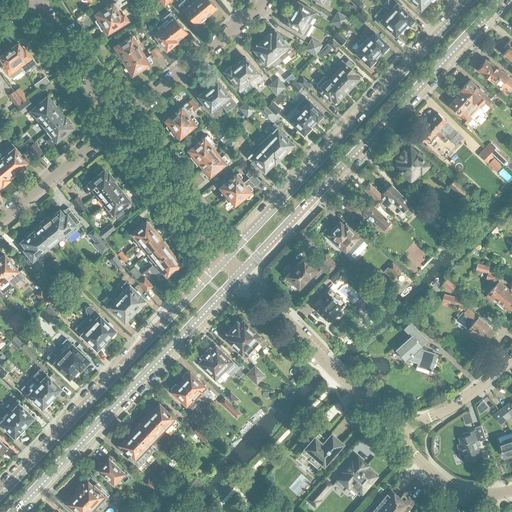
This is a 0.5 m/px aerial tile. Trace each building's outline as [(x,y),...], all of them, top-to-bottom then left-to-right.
[(98,18),(95,20),(98,25),(119,12),(121,11),(122,11),(119,6),(116,1),(117,0),(105,0),(103,2),(106,7),(96,14),(98,18)] [(202,21),(206,17),(192,0),(185,0),(179,5),(195,25),(201,21),(202,21)] [(211,12),(216,8),(209,0),(194,0),(193,1),(192,0),(206,17),(212,13),(211,12)] [(360,0),(349,0),(359,9),(364,4),(360,0)] [(414,19),(400,6),(402,4),(398,0),(387,0),(381,6),(386,11),(405,28),(409,24),(414,19)] [(410,0),(420,9),(428,0),(410,0)] [(293,5),(289,11),(307,22),(310,23),(313,18),(316,19),(318,15),(297,2),(295,6),(293,5)] [(362,24),(368,18),(360,10),(354,16),(362,24)] [(119,12),(98,25),(101,30),(104,28),(107,33),(127,21),(121,11),(119,12)] [(289,11),(283,21),(305,35),(311,24),(310,23),(307,22),(289,11)] [(351,19),(348,18),(349,18),(337,11),(334,17),(345,24),(346,25),(351,19)] [(400,33),(405,28),(386,11),(381,16),(381,15),(378,19),(395,35),(399,31),(400,33)] [(186,33),(174,17),(170,13),(165,18),(168,22),(164,26),(177,42),(182,38),(181,37),(186,33)] [(345,24),(334,17),(331,22),(342,29),(345,24)] [(167,50),(177,42),(164,26),(153,34),(167,50)] [(119,43),(114,46),(118,51),(115,53),(118,57),(137,45),(140,43),(138,39),(134,33),(132,35),(130,31),(117,39),(119,43)] [(285,40),(283,41),(276,32),(272,35),(270,33),(264,39),(277,55),(281,61),(289,55),(287,53),(291,50),(288,46),(289,45),(285,40)] [(332,38),(340,46),(341,46),(346,40),(338,32),(332,38)] [(378,55),(388,45),(374,32),(368,38),(364,34),(360,38),(364,42),(378,55)] [(308,44),(319,51),(323,44),(311,38),(308,44)] [(335,51),(340,46),(332,38),(327,44),(335,51)] [(378,55),(364,42),(360,38),(356,42),(355,44),(354,43),(352,46),(352,47),(351,48),(369,65),(378,55)] [(274,66),(281,61),(277,55),(264,39),(257,45),(258,47),(255,50),(269,67),(273,64),(274,66)] [(511,42),(509,40),(504,48),(506,49),(503,53),(511,59),(511,42)] [(10,48),(9,50),(23,70),(24,71),(36,63),(25,48),(23,46),(21,48),(18,43),(16,44),(14,44),(11,46),(10,48)] [(316,56),(319,51),(308,44),(305,49),(316,56)] [(137,45),(118,57),(121,62),(123,61),(126,65),(143,54),(137,45)] [(156,47),(150,51),(155,58),(161,55),(156,47)] [(9,50),(0,55),(0,57),(3,61),(1,62),(2,64),(1,64),(8,73),(11,77),(11,79),(23,70),(9,50)] [(143,54),(126,65),(132,74),(152,61),(149,56),(146,58),(143,54)] [(238,60),(235,63),(253,86),(263,79),(246,58),(240,62),(238,60)] [(343,59),(334,69),(351,85),(360,76),(350,67),(354,63),(350,59),(347,62),(346,62),(343,59)] [(511,87),(511,84),(511,79),(485,59),(477,70),(495,84),(499,78),(511,87)] [(235,63),(225,71),(244,94),(253,86),(235,63)] [(334,69),(326,77),(344,93),(351,85),(334,69)] [(325,75),(316,84),(320,88),(319,89),(330,100),(332,98),(335,102),(344,93),(326,77),(325,75)] [(280,92),(286,87),(278,77),(272,82),(280,92)] [(298,82),(302,86),(308,91),(313,86),(303,77),(298,82)] [(302,86),(298,82),(294,79),(289,84),(297,92),(302,86)] [(40,80),(34,84),(38,90),(44,86),(40,80)] [(212,81),(206,86),(208,88),(222,106),(227,101),(229,104),(234,101),(231,98),(232,98),(217,80),(214,84),(212,81)] [(469,80),(460,90),(462,91),(479,108),(484,103),(487,105),(491,101),(490,101),(491,100),(490,99),(489,99),(469,80)] [(276,95),(280,92),(272,82),(268,85),(276,95)] [(28,98),(27,98),(19,87),(13,91),(22,103),(28,98)] [(208,88),(198,96),(215,116),(219,113),(216,110),(222,106),(208,88)] [(17,106),(22,103),(13,91),(9,95),(17,106)] [(462,91),(449,105),(465,121),(464,122),(466,123),(466,122),(467,122),(471,118),(465,113),(467,112),(470,115),(477,107),(479,108),(462,91)] [(38,122),(56,107),(47,96),(46,97),(45,96),(40,100),(41,101),(29,111),(38,122)] [(22,103),(17,106),(22,113),(33,105),(28,98),(22,103)] [(192,98),(187,102),(194,111),(199,107),(192,98)] [(244,103),(252,113),(257,109),(249,99),(244,103)] [(322,114),(322,113),(309,100),(299,110),(313,123),(317,119),(319,119),(322,116),(322,114)] [(273,113),(275,115),(281,109),(273,101),(267,107),(273,113)] [(187,102),(165,120),(168,124),(166,126),(169,131),(188,116),(193,112),(194,111),(187,102)] [(247,117),(252,113),(244,103),(239,108),(247,117)] [(267,107),(265,105),(264,104),(259,110),(268,118),(274,123),(264,134),(267,137),(285,154),(290,150),(289,147),(292,144),(280,132),(282,131),(277,126),(282,121),(275,115),(273,113),(267,107)] [(285,116),(290,120),(303,133),(304,132),(306,132),(309,129),(309,127),(313,123),(299,110),(295,106),(285,116)] [(46,132),(64,117),(56,107),(38,122),(46,132)] [(194,111),(193,112),(196,115),(197,115),(198,116),(203,112),(202,111),(199,107),(194,111)] [(188,116),(169,131),(173,135),(176,133),(179,137),(198,122),(194,117),(196,115),(193,112),(188,116)] [(438,113),(418,134),(426,142),(434,133),(444,142),(448,138),(449,139),(457,131),(453,128),(446,121),(438,113)] [(50,145),(73,127),(69,123),(70,121),(66,115),(64,117),(46,132),(50,137),(46,140),(50,145)] [(230,132),(229,132),(222,123),(216,127),(224,137),(230,132)] [(0,128),(0,131),(6,139),(12,135),(5,125),(0,128)] [(224,137),(230,144),(232,146),(237,141),(230,132),(224,137)] [(193,161),(211,146),(209,142),(211,140),(207,135),(199,141),(197,139),(193,142),(195,144),(188,150),(192,154),(190,156),(193,161)] [(281,159),(285,154),(267,137),(257,147),(273,162),(274,161),(275,162),(278,159),(281,159)] [(28,147),(34,142),(30,138),(24,143),(28,147)] [(28,147),(36,157),(42,152),(34,142),(28,147)] [(490,142),(484,148),(499,163),(504,158),(499,153),(500,152),(490,142)] [(232,147),(232,146),(230,144),(224,149),(227,153),(231,150),(230,149),(232,147)] [(12,145),(2,153),(5,156),(18,172),(28,164),(12,145)] [(203,167),(218,154),(211,146),(193,161),(197,165),(199,163),(203,167)] [(273,162),(257,147),(257,146),(251,152),(249,150),(246,153),(265,171),(273,162)] [(421,170),(429,163),(427,161),(426,163),(422,159),(423,158),(417,152),(417,153),(410,146),(405,152),(403,150),(402,151),(400,151),(397,154),(397,156),(396,157),(399,160),(395,164),(409,178),(415,172),(416,173),(420,169),(421,170)] [(484,148),(478,154),(488,164),(488,163),(496,171),(502,165),(499,163),(484,148)] [(209,175),(228,160),(224,156),(221,158),(218,154),(203,167),(209,175)] [(5,156),(0,159),(0,168),(9,180),(18,172),(5,156)] [(0,186),(9,180),(0,168),(0,186)] [(95,195),(113,180),(112,180),(114,179),(109,173),(107,174),(104,170),(82,188),(86,193),(91,189),(95,195)] [(251,170),(246,174),(249,178),(254,174),(254,173),(251,170)] [(238,172),(220,187),(224,191),(220,194),(224,198),(243,183),(240,179),(243,177),(238,172)] [(249,178),(248,179),(254,185),(255,186),(260,181),(254,174),(249,178)] [(243,183),(224,198),(228,202),(231,200),(234,204),(252,189),(251,188),(254,185),(248,179),(243,183)] [(466,191),(467,190),(454,179),(448,185),(460,196),(457,199),(463,205),(467,200),(471,196),(466,191)] [(103,205),(121,190),(113,180),(95,195),(103,205)] [(369,183),(363,189),(375,200),(380,204),(385,209),(392,201),(393,201),(408,215),(415,208),(409,202),(410,202),(391,184),(386,189),(385,188),(379,195),(377,193),(379,191),(369,183)] [(121,190),(103,205),(115,219),(123,212),(120,208),(123,205),(124,207),(129,203),(128,201),(129,201),(121,190)] [(72,200),(79,209),(84,204),(77,196),(72,200)] [(350,201),(345,206),(351,212),(347,216),(353,220),(356,217),(361,222),(368,215),(369,216),(368,217),(372,221),(373,220),(383,229),(386,225),(390,221),(376,208),(380,204),(375,200),(371,203),(366,208),(365,208),(361,212),(353,205),(354,204),(350,201)] [(55,210),(49,215),(64,234),(67,238),(78,228),(75,224),(79,221),(68,207),(64,210),(65,210),(64,211),(62,213),(59,209),(56,212),(55,210)] [(433,217),(424,208),(419,213),(428,222),(433,217)] [(49,215),(38,223),(54,242),(64,234),(49,215)] [(138,244),(154,230),(151,226),(151,224),(148,221),(147,221),(146,220),(131,232),(137,238),(135,240),(138,244)] [(103,239),(116,229),(110,222),(98,232),(102,237),(102,238),(103,239)] [(341,246),(345,250),(350,254),(363,240),(345,223),(343,225),(340,222),(332,229),(328,226),(324,230),(328,234),(329,233),(341,246)] [(38,223),(29,231),(44,250),(54,242),(38,223)] [(93,229),(88,233),(95,242),(93,243),(101,253),(108,247),(100,237),(93,229)] [(154,230),(138,244),(141,248),(143,247),(147,252),(162,240),(161,239),(162,237),(159,234),(158,234),(154,230)] [(24,238),(20,241),(23,244),(21,246),(28,255),(24,258),(30,264),(29,265),(31,267),(33,269),(40,263),(35,257),(44,250),(29,231),(22,237),(24,238)] [(162,240),(147,252),(152,257),(150,259),(154,264),(171,250),(167,245),(167,244),(165,241),(163,241),(162,240)] [(154,264),(150,268),(152,271),(155,271),(158,269),(160,267),(167,276),(182,263),(171,250),(154,264)] [(330,271),(337,264),(325,253),(318,261),(330,271)] [(0,268),(13,284),(13,285),(23,277),(4,254),(0,257),(0,268)] [(117,269),(123,264),(115,255),(109,259),(117,269)] [(316,278),(324,269),(320,265),(315,269),(303,258),(293,269),(292,268),(291,268),(289,268),(288,268),(287,269),(286,269),(286,270),(286,271),(285,272),(285,273),(286,274),(287,275),(299,287),(311,274),(316,278)] [(85,270),(90,266),(85,259),(80,263),(85,270)] [(402,270),(404,268),(395,260),(392,262),(387,268),(396,276),(402,270)] [(511,288),(510,289),(501,281),(502,279),(495,273),(489,272),(491,266),(478,263),(476,269),(488,272),(486,278),(491,280),(492,281),(490,284),(494,287),(487,296),(493,301),(496,297),(511,310),(511,309),(511,288)] [(335,284),(345,273),(337,265),(326,276),(335,284)] [(135,266),(129,270),(136,278),(141,274),(135,266)] [(0,268),(0,290),(2,293),(13,284),(0,268)] [(73,281),(82,289),(87,284),(79,276),(73,281)] [(138,282),(146,291),(152,286),(145,277),(138,282)] [(122,291),(119,295),(135,310),(145,300),(129,284),(125,281),(121,286),(123,288),(121,290),(122,291)] [(73,282),(68,287),(77,296),(82,291),(73,282)] [(54,298),(60,293),(53,284),(47,289),(54,298)] [(330,288),(312,305),(330,323),(337,316),(339,316),(340,316),(341,314),(340,312),(338,310),(345,302),(330,288)] [(46,306),(51,301),(41,290),(36,294),(46,306)] [(467,306),(466,305),(460,303),(461,298),(445,294),(443,301),(448,302),(460,305),(459,309),(463,310),(467,306)] [(109,297),(104,302),(124,321),(129,316),(131,316),(135,312),(134,311),(135,310),(119,295),(113,301),(109,297)] [(45,308),(55,317),(59,312),(50,303),(45,308)] [(87,315),(84,318),(89,323),(106,339),(108,336),(111,337),(115,333),(114,330),(115,329),(93,309),(90,306),(87,306),(85,308),(85,311),(86,312),(87,315)] [(469,307),(464,312),(470,318),(464,325),(469,329),(468,330),(474,336),(476,334),(486,343),(495,332),(489,327),(491,325),(480,315),(479,316),(469,307)] [(48,323),(51,320),(53,318),(44,309),(38,314),(48,323)] [(23,328),(29,323),(19,310),(13,315),(23,328)] [(18,332),(20,330),(23,328),(13,315),(8,319),(18,332)] [(237,321),(232,327),(253,347),(257,342),(262,347),(267,342),(263,339),(239,316),(236,319),(237,321)] [(84,318),(75,328),(96,349),(97,348),(100,349),(104,345),(102,342),(106,339),(89,323),(84,318)] [(432,372),(437,354),(418,348),(427,341),(411,322),(403,329),(411,336),(396,350),(405,360),(407,359),(418,362),(418,365),(431,370),(431,371),(432,372)] [(225,331),(222,334),(246,357),(249,354),(248,352),(253,347),(232,327),(227,332),(225,331)] [(15,335),(25,344),(30,339),(20,330),(18,332),(15,335)] [(5,336),(2,339),(0,338),(0,347),(1,349),(9,341),(10,340),(5,336)] [(9,341),(17,348),(22,344),(14,336),(10,340),(9,341)] [(66,338),(57,348),(61,352),(80,370),(89,360),(66,338)] [(210,346),(205,352),(225,371),(229,375),(234,371),(235,372),(239,367),(236,365),(215,345),(212,348),(210,346)] [(52,352),(47,357),(69,378),(72,374),(74,376),(80,370),(61,352),(57,356),(52,352)] [(201,359),(198,362),(219,382),(222,379),(220,376),(225,371),(205,352),(200,357),(201,359)] [(250,370),(261,379),(265,375),(254,365),(250,370)] [(61,387),(44,372),(40,368),(30,378),(51,398),(57,392),(59,392),(61,390),(61,388),(61,387)] [(183,378),(181,381),(197,397),(203,391),(206,395),(210,391),(206,387),(190,371),(189,372),(187,370),(181,376),(183,378)] [(256,384),(261,379),(250,370),(246,374),(256,384)] [(45,404),(51,398),(30,378),(21,388),(42,408),(42,407),(44,407),(46,406),(45,404)] [(293,386),(297,382),(293,378),(289,381),(293,386)] [(176,382),(170,388),(172,390),(171,390),(188,406),(194,401),(198,404),(201,401),(197,397),(181,381),(178,384),(176,382)] [(226,396),(235,404),(239,399),(230,391),(226,396)] [(225,397),(220,402),(237,418),(241,413),(225,397)] [(29,421),(33,417),(16,400),(12,404),(13,406),(8,411),(24,427),(25,426),(26,426),(29,423),(29,421)] [(175,426),(179,422),(159,403),(154,408),(153,406),(147,412),(149,414),(148,414),(165,430),(169,434),(176,427),(175,426)] [(507,420),(511,415),(505,406),(499,410),(507,420)] [(501,424),(507,420),(499,410),(494,415),(501,424)] [(23,427),(24,427),(8,411),(2,417),(1,416),(0,417),(0,423),(14,437),(18,432),(20,432),(23,429),(23,427)] [(189,416),(198,425),(198,426),(203,420),(194,411),(189,416)] [(155,440),(165,430),(148,414),(146,416),(144,415),(139,420),(141,422),(140,423),(146,428),(145,429),(146,430),(145,431),(155,440)] [(145,429),(146,428),(140,423),(138,425),(136,423),(131,429),(133,430),(130,433),(147,449),(155,440),(145,431),(146,430),(145,429)] [(211,437),(198,426),(198,425),(193,431),(206,442),(211,437)] [(480,441),(486,439),(482,427),(476,429),(480,441)] [(462,444),(459,445),(464,461),(465,462),(468,461),(482,456),(477,442),(479,441),(475,430),(468,432),(469,434),(460,437),(462,444)] [(303,448),(304,449),(300,453),(308,459),(319,469),(322,465),(323,466),(331,458),(332,458),(337,452),(337,451),(344,443),(331,431),(325,438),(318,432),(315,435),(314,434),(303,448)] [(511,431),(498,436),(500,442),(503,450),(501,450),(503,456),(505,456),(505,457),(511,454),(511,431)] [(147,449),(130,433),(130,434),(128,432),(123,437),(125,439),(120,444),(131,454),(128,457),(138,467),(152,453),(147,449)] [(184,448),(180,452),(189,460),(192,456),(184,448)] [(352,459),(351,458),(340,470),(341,471),(339,474),(341,475),(336,480),(334,482),(343,490),(348,485),(358,495),(360,492),(362,494),(379,475),(368,465),(369,464),(357,453),(352,459)] [(124,481),(128,476),(108,457),(103,463),(102,462),(100,461),(98,463),(99,466),(99,467),(98,469),(112,483),(119,476),(124,481)] [(144,483),(156,494),(161,489),(149,478),(144,483)] [(325,479),(307,500),(313,505),(331,485),(325,479)] [(94,508),(105,497),(99,492),(100,491),(93,484),(92,485),(87,480),(84,484),(82,483),(82,484),(80,483),(75,488),(77,489),(76,490),(94,508)] [(388,511),(403,494),(402,494),(400,497),(390,489),(370,511),(388,511)] [(98,511),(94,508),(76,490),(77,492),(73,496),(71,495),(66,500),(68,501),(67,502),(68,503),(67,504),(72,509),(73,508),(77,511),(98,511)] [(405,511),(413,503),(403,494),(388,511),(405,511)] [(123,511),(133,511),(134,511),(125,503),(120,508),(123,511)]
